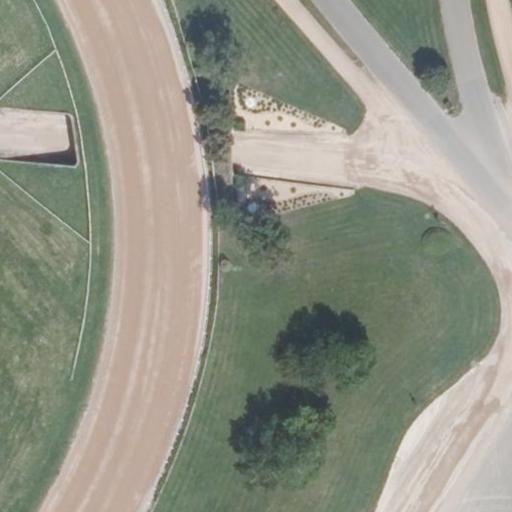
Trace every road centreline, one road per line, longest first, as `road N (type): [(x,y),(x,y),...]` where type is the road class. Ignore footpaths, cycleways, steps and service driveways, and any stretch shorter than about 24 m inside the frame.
road 1 (track): [(0,137),(354,167),(419,154),(443,129)]
road 2 (unknown): [(511,351),(470,400),(406,511)]
